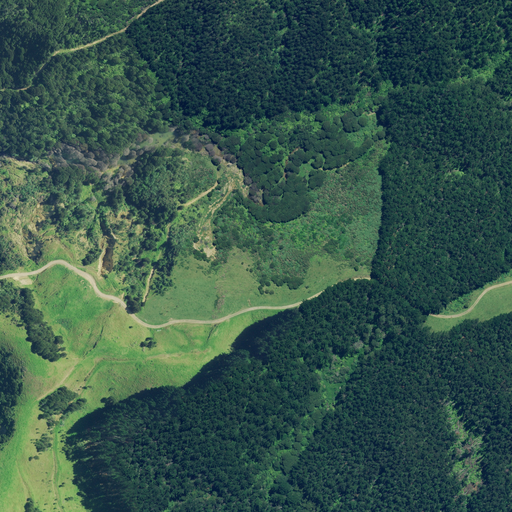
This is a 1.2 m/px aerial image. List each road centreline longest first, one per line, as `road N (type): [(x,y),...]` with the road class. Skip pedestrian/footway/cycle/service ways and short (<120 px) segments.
road 1 (unclassified): [(0,277),(61,261),(91,270),(106,277),(133,316),(156,328),(284,307),(362,278),(384,281),(434,314),(455,316),(491,286),(511,281)]
road 2 (track): [(68,511),(55,429),(99,360),(199,351),(227,318)]
